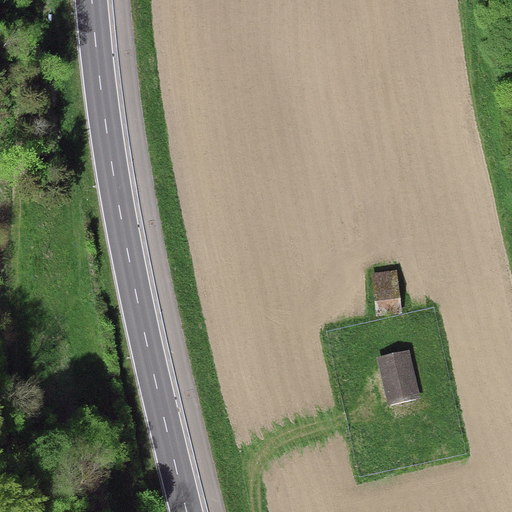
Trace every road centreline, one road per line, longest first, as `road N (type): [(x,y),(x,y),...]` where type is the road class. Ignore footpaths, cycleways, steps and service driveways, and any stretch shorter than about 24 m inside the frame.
road 1 (primary): [(91,0),(139,327),(187,511)]
road 2 (track): [(369,416),(311,429),(264,457),(258,511)]
